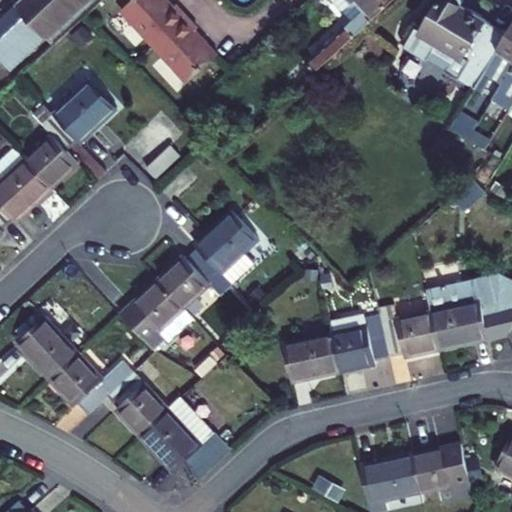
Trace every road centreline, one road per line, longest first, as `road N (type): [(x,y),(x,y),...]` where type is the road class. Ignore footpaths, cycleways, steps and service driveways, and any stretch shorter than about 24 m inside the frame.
road 1 (residential): [(193,511),(262,448),(303,425),(511,385)]
road 2 (residential): [(0,297),(78,228),(147,212)]
road 3 (residential): [(141,511),(70,461),(0,426)]
